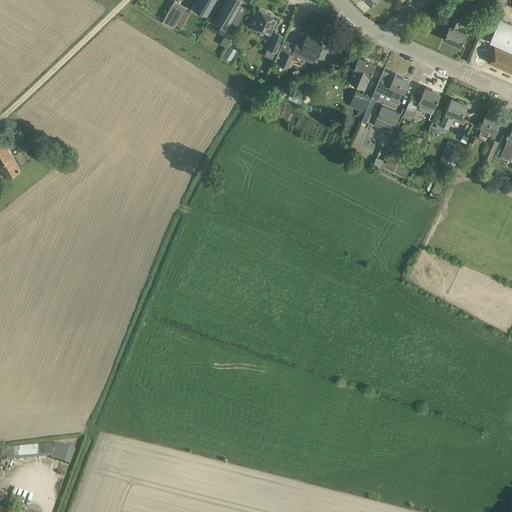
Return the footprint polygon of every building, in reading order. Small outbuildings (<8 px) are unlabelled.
[(146,0),(138,0),(137,3),(154,14),(158,7),(146,0)] [(174,0),(173,0),(162,21),(173,28),(175,23),(181,14),(184,9),(185,6),(174,0)] [(209,9),(214,0),(196,0),(194,3),(202,7),(203,5),(209,9)] [(223,0),(214,17),(229,25),(231,22),(235,24),(237,25),(244,12),(242,10),(239,8),(243,0),(223,0)] [(505,0),(495,0),(491,8),(495,10),(497,14),(503,12),(500,6),(502,3),(504,4),(505,0)] [(184,9),(181,14),(186,17),(189,12),(184,9)] [(253,16),(249,25),(248,27),(256,30),(257,28),(270,33),(276,20),(272,18),(274,16),(258,9),(255,17),(253,16)] [(451,25),(445,39),(446,37),(452,40),(451,41),(462,46),(468,32),(458,28),(461,21),(454,18),(451,25)] [(484,22),(477,19),(471,31),(478,35),(484,22)] [(511,25),(500,20),(494,33),(491,41),(497,43),(489,61),(511,71),(511,25)] [(225,46),(231,34),(226,31),(220,43),(225,46)] [(274,32),(270,41),(278,45),(282,35),(274,32)] [(298,40),(294,49),(292,51),(317,62),(319,57),(323,59),(327,49),(319,45),(321,42),(313,38),(312,39),(306,36),(303,42),(298,40)] [(275,52),(278,45),(270,41),(267,48),(275,52)] [(277,53),(273,61),(279,63),(287,67),(291,59),(293,54),(291,53),(284,51),(279,48),(277,53)] [(359,58),(355,67),(349,80),(366,88),(371,76),(371,77),(376,65),(359,58)] [(375,90),(379,91),(392,97),(390,101),(398,104),(403,91),(405,92),(410,80),(396,74),(395,75),(384,70),(375,90)] [(426,87),(422,96),(419,102),(417,101),(417,100),(411,98),(404,115),(416,120),(420,110),(422,111),(423,108),(433,112),(439,98),(441,93),(426,87)] [(350,105),(365,112),(371,98),(356,91),(350,105)] [(371,98),(365,112),(369,114),(376,97),(372,96),(371,98)] [(452,98),(448,107),(447,111),(445,116),(441,125),(448,128),(452,119),(450,118),(452,113),(455,115),(454,120),(464,124),(469,113),(465,112),(468,105),(458,101),(458,102),(452,99),(453,99),(452,98)] [(382,106),(374,125),(392,133),(401,114),(382,106)] [(487,113),(483,122),(481,126),(483,127),(480,134),(487,137),(490,130),(495,132),(501,119),(487,113)] [(511,129),(510,134),(509,135),(511,136),(509,141),(507,140),(500,156),(510,160),(511,154),(511,129)] [(490,138),(481,160),(490,163),(499,142),(490,138)] [(11,156),(2,141),(0,142),(0,168),(5,177),(19,170),(11,156)] [(449,141),(440,162),(452,168),(461,146),(449,141)] [(8,447),(8,457),(17,457),(24,459),(47,457),(72,464),(76,448),(61,444),(40,445),(39,445),(8,447)]
